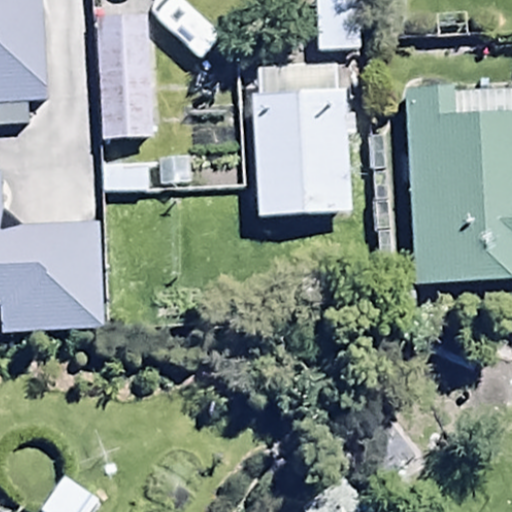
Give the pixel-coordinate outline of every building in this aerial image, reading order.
[(355,0),(323,0),(311,1),(314,63),(358,61),(355,0)] [(0,115),(45,114),(41,7),(0,8),(0,115)] [(151,27),(93,29),(96,155),(155,154),(151,27)] [(252,72),(252,103),(248,104),(250,230),(346,228),(344,71),(252,72)] [(511,98),(400,103),(408,298),(511,293),(511,98)] [(0,318),(1,319),(2,347),(100,343),(97,243),(1,247),(0,216),(0,318)] [(359,511),(339,487),(307,511),(359,511)]
